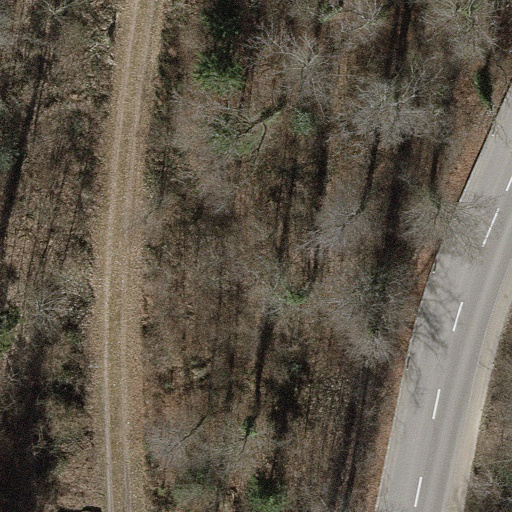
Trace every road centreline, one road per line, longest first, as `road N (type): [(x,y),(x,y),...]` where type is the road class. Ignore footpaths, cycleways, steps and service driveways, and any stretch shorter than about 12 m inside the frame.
road 1 (track): [(133,0),(104,195),(103,345),(116,511)]
road 2 (tertiary): [(416,511),(470,273),(511,180)]
